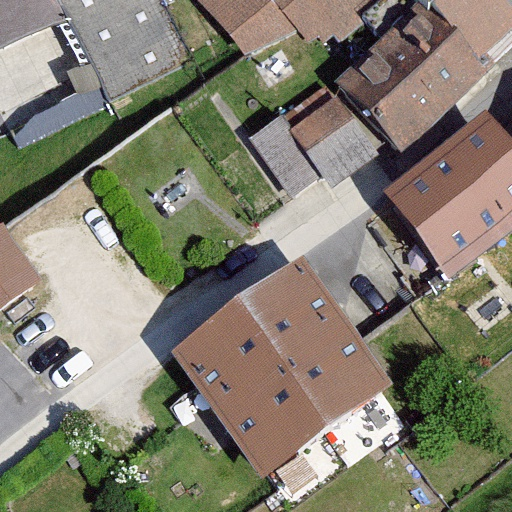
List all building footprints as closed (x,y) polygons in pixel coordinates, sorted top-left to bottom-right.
[(0,0),(0,68),(70,39),(96,93),(185,50),(160,0),(0,0)] [(197,0),(250,57),(296,15),(320,40),(363,0),(197,0)] [(511,9),(505,0),(421,0),(241,134),(294,204),(511,42),(511,9)] [(511,148),(487,117),(387,198),(449,275),(511,223),(511,148)] [(0,309),(35,286),(0,234),(0,309)] [(396,395),(307,269),(185,355),(274,481),(396,395)]
